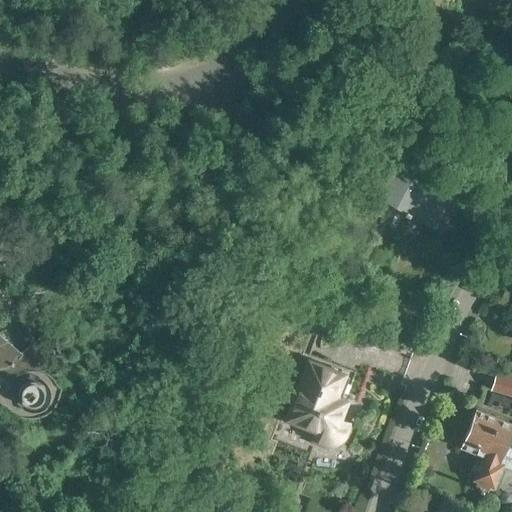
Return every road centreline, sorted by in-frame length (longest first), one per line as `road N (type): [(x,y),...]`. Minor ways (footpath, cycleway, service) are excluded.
road 1 (residential): [(0,63),(103,91),(195,84),(226,69),(284,0)]
road 2 (residential): [(378,511),(446,327),(511,218)]
